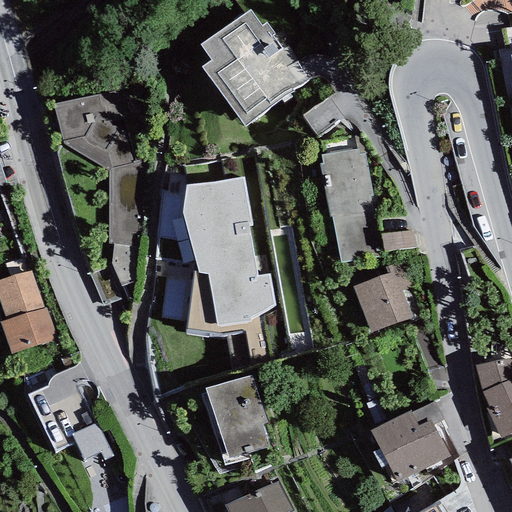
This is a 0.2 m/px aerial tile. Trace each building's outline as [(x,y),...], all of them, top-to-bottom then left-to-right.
[(266,23),(261,26),(250,11),(200,45),(211,60),(201,67),(245,127),(308,80),(287,46),(282,50),(272,36),(274,34),(266,23)] [(114,91),(52,104),(62,143),(109,170),(108,244),(113,244),(110,264),(119,287),(135,282),(144,220),(149,221),(155,162),(145,163),(144,159),(134,161),(114,91)] [(317,132),(343,115),(329,94),(303,111),(317,132)] [(358,149),(321,155),(323,164),(320,165),(322,175),(325,175),(328,186),(324,187),(329,217),(332,216),(340,263),(381,256),(370,197),(373,196),(365,154),(359,155),(358,149)] [(242,178),(187,186),(181,212),(198,271),(193,272),(185,331),(222,336),(225,334),(231,373),(267,363),(259,316),(275,305),(269,274),(257,276),(248,226),(251,225),(242,178)] [(291,351),(313,348),(295,222),(272,225),(291,351)] [(385,244),(416,242),(415,228),(384,229),(385,244)] [(387,275),(353,287),(370,334),(412,319),(402,291),(415,287),(405,260),(385,268),(387,275)] [(41,311),(28,271),(0,279),(0,297),(7,320),(0,322),(0,323),(10,355),(59,340),(49,308),(41,311)] [(511,358),(475,365),(482,392),(488,407),(486,409),(501,439),(511,433),(511,358)] [(266,423),(251,375),(205,389),(207,394),(202,395),(224,466),(250,458),(248,453),(268,447),(261,424),(266,423)] [(47,387),(28,395),(53,453),(76,443),(83,460),(101,453),(104,460),(112,457),(97,422),(93,424),(72,376),(47,387)] [(410,411),(370,431),(396,483),(449,457),(431,420),(418,427),(410,411)] [(290,511),(292,511),(277,481),(225,506),(228,511),(290,511)] [(404,511),(445,511),(438,501),(419,511),(409,511),(407,508),(404,511)]
